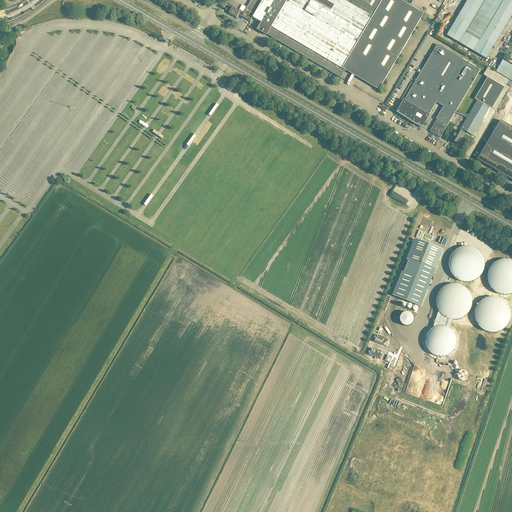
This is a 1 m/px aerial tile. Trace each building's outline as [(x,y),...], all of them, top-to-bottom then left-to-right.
[(232,7),(229,13),(237,18),(238,15),(250,22),(251,22),(250,22),(252,18),(261,23),(257,30),(266,36),(267,35),(340,78),(345,71),(342,69),(350,55),(387,76),(424,14),(399,0),(252,0),(244,14),(232,7)] [(511,13),(511,0),(468,0),(447,36),(486,59),(511,13)] [(455,113),(467,118),(468,117),(456,111),(480,70),(461,59),(459,63),(445,55),(447,51),(436,45),(397,113),(422,127),(436,103),(443,107),(435,120),(437,120),(430,132),(440,138),(455,113)] [(511,79),(511,64),(501,58),(498,63),(496,62),(492,70),(511,79)] [(504,88),(506,85),(511,87),(511,84),(511,81),(496,72),(488,68),(483,76),(504,88)] [(468,117),(467,118),(461,129),(459,133),(463,135),(465,132),(472,136),(473,136),(489,108),(493,108),(505,88),(487,78),(475,100),(477,101),(468,117)] [(511,180),(511,127),(500,121),(477,160),(511,180)] [(463,135),(459,133),(456,131),(451,139),(458,144),(463,135)] [(390,196),(406,205),(408,201),(392,192),(390,196)] [(402,272),(392,296),(420,307),(435,269),(443,251),(414,239),(410,250),(411,250),(409,254),(406,261),(408,262),(404,273),(402,272)] [(449,261),(448,264),(449,268),(450,272),(452,275),(454,278),(457,280),(460,281),(464,282),(468,282),(471,282),(475,280),(478,278),(480,275),(482,272),(483,268),(484,265),(484,261),(482,258),(481,254),(478,251),(475,249),(472,248),(468,247),(464,247),(461,248),(457,249),(454,251),(452,254),(450,257),(449,261)] [(488,274),(487,278),(488,281),(489,285),(491,288),(493,291),(496,293),(499,295),(503,296),(507,296),(510,295),(511,294),(511,261),(507,260),(503,260),(500,261),(496,262),(493,265),(491,267),(489,271),(488,274)] [(437,357),(440,358),(444,357),(447,356),(450,354),(453,352),(455,349),(456,345),(456,342),(455,338),(454,335),(452,332),(449,330),(452,320),(456,320),(460,319),(463,318),(466,315),(468,313),(470,310),(471,306),(472,303),(471,299),(470,295),(468,292),(466,289),(462,287),(459,285),(455,285),(451,285),(448,286),(444,287),(441,290),(439,293),(437,296),(436,300),(436,304),(437,308),(438,311),(432,329),(429,331),(427,334),(426,338),(425,341),(425,345),(426,348),(428,351),(430,354),(433,356),(437,357)] [(475,312),(475,315),(475,319),(476,323),(478,326),(481,329),(484,331),(487,332),(491,333),(494,333),(498,332),(502,331),(505,329),(507,326),(509,323),(510,319),(511,315),(510,312),(509,308),(507,305),(505,302),(502,300),(498,298),(494,298),(491,298),(487,298),(484,300),(481,302),(478,305),(476,308),(475,312)] [(400,337),(407,327),(405,325),(397,335),(400,337)] [(377,335),(374,342),(386,346),(388,340),(377,335)] [(371,348),(369,355),(380,360),(383,353),(371,348)]
